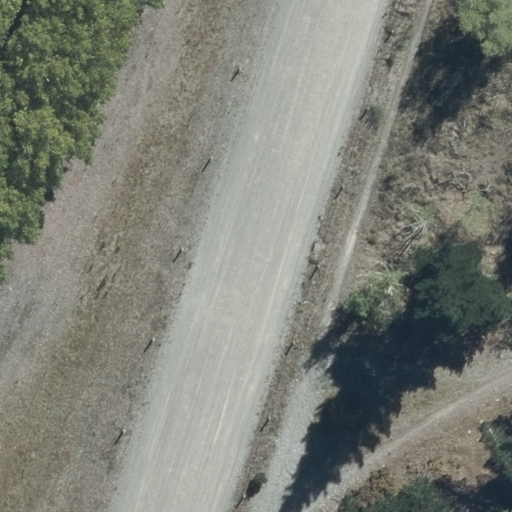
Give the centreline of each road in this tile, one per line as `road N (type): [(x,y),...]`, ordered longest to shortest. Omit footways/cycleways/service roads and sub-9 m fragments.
road 1 (unclassified): [(133,511),(295,0)]
road 2 (track): [(511,346),(453,362),(270,483)]
